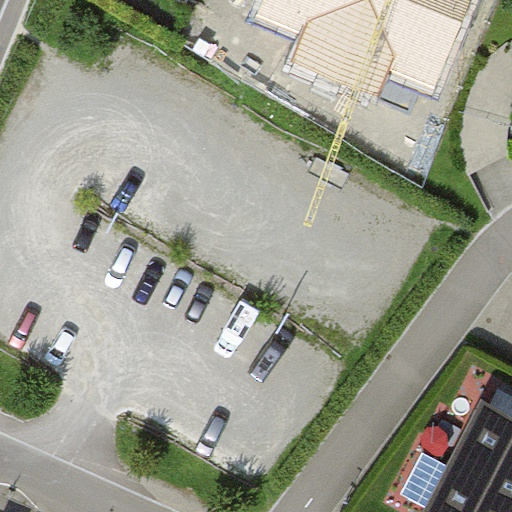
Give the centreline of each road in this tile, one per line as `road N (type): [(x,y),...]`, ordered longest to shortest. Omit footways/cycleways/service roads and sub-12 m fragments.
road 1 (residential): [(304,511),(511,240)]
road 2 (residential): [(110,511),(0,462)]
